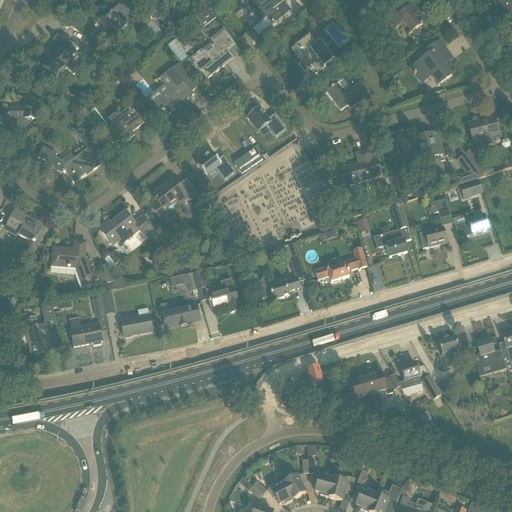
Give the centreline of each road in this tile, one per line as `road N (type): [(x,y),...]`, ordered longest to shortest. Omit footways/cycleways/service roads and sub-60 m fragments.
road 1 (residential): [(0,175),(64,208),(91,207),(264,74),(316,134),(332,136),(511,86)]
road 2 (residential): [(0,380),(48,384),(235,344),(511,263)]
road 3 (primary): [(136,392),(511,282)]
road 4 (residential): [(267,408),(266,384),(285,367),(511,301)]
road 5 (unclassified): [(511,501),(343,436)]
road 6 (primary): [(93,511),(101,489),(96,431),(108,410),(136,392)]
road 7 (primary): [(16,418),(60,431),(75,446),(86,485),(77,511)]
road 8 (primary): [(16,418),(136,392)]
